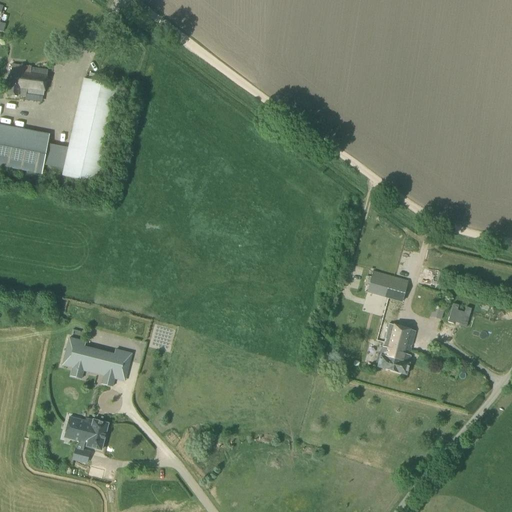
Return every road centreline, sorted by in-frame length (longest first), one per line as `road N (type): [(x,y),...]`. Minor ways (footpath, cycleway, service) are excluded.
road 1 (track): [(511,242),(439,223),(405,202),(132,0)]
road 2 (unclassified): [(398,511),(511,371)]
